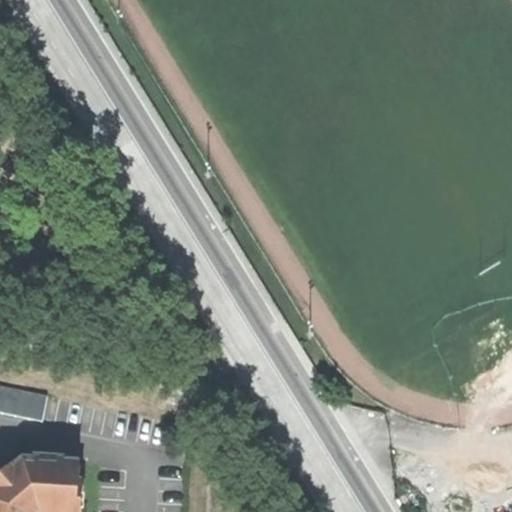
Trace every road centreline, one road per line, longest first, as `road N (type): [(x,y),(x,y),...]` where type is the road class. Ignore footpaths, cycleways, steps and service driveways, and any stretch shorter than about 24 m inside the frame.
road 1 (residential): [(375,511),(58,0)]
road 2 (residential): [(0,34),(295,511)]
